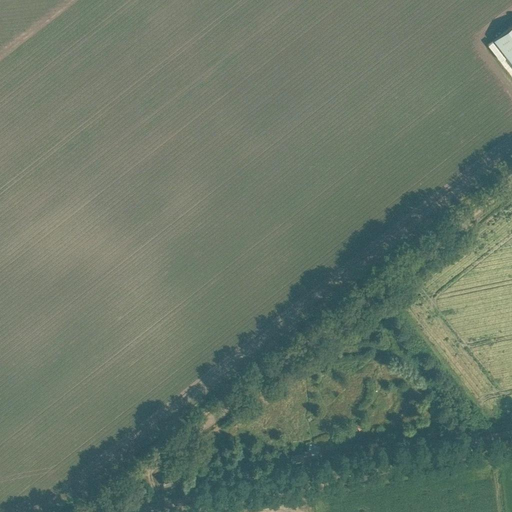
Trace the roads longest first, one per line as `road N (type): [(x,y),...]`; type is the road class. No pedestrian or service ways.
road 1 (track): [(87,511),(511,182)]
road 2 (track): [(135,511),(511,436)]
